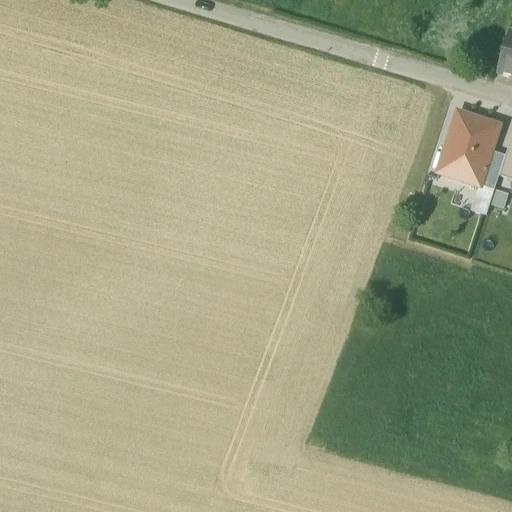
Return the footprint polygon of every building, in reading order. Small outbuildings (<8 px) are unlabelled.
[(511,38),(510,38),(498,75),(511,79),(511,38)] [(497,128),(458,116),(440,175),(479,187),(490,153),(497,128)] [(505,157),(499,177),(511,181),(511,143),(509,143),(505,157)] [(505,157),(490,153),(479,187),(494,192),(499,177),(505,157)] [(495,192),(492,206),(503,209),(507,196),(495,192)]
